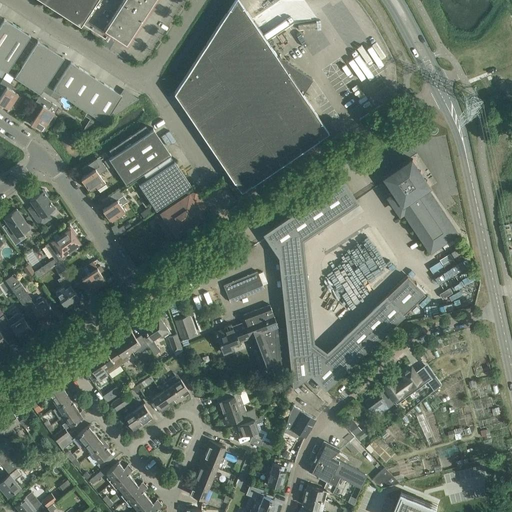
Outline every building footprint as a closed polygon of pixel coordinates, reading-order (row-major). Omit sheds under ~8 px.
[(41,0),(55,9),(63,14),(81,25),(82,23),(105,38),(109,31),(118,37),(126,42),(145,12),(146,11),(144,10),(148,5),(149,6),(150,4),(152,0),(41,0)] [(234,0),(226,13),(174,92),(182,104),(231,176),(232,175),(241,189),(255,180),(256,181),(314,142),(313,140),(326,131),(317,118),(318,117),(302,93),(312,78),(286,61),(276,55),(247,11),(243,6),(238,0),(234,0)] [(0,66),(7,71),(30,35),(4,18),(3,19),(4,19),(0,24),(0,66)] [(14,75),(14,76),(40,93),(64,57),(37,40),(37,41),(15,76),(14,75)] [(70,61),(53,88),(53,89),(104,122),(108,116),(110,118),(138,98),(136,99),(124,91),(121,95),(70,61)] [(18,94),(19,94),(11,89),(14,85),(3,78),(0,81),(0,82),(6,87),(0,95),(0,102),(7,107),(7,106),(9,107),(18,94)] [(60,93),(48,86),(44,91),(56,99),(60,93)] [(57,106),(52,103),(53,103),(40,95),(41,93),(28,112),(34,116),(31,121),(30,122),(40,129),(41,128),(43,129),(47,122),(50,124),(56,116),(53,114),(57,106)] [(143,173),(166,157),(171,154),(153,128),(152,128),(153,129),(149,131),(145,125),(109,150),(113,156),(109,158),(109,157),(108,158),(126,184),(135,178),(143,173)] [(310,153),(306,148),(300,152),(303,157),(310,153)] [(82,176),(81,177),(83,181),(87,187),(88,187),(89,188),(95,185),(102,180),(103,180),(99,174),(107,169),(99,157),(95,159),(82,168),(86,174),(82,176)] [(108,158),(105,160),(109,167),(113,165),(108,158)] [(413,159),(387,176),(398,191),(396,192),(390,196),(397,205),(402,212),(406,209),(432,248),(445,240),(450,247),(460,240),(455,233),(456,232),(457,231),(427,186),(430,184),(427,180),(416,163),(413,159)] [(143,173),(135,178),(138,184),(139,184),(156,210),(159,208),(185,190),(192,186),(174,160),(174,161),(170,163),(147,179),(143,173)] [(267,231),(266,237),(278,254),(286,327),(290,369),(292,386),(311,375),(324,388),(325,389),(330,384),(331,384),(336,379),(336,378),(353,362),(354,362),(360,357),(359,356),(373,343),(377,339),(388,329),(394,323),(403,315),(410,308),(417,301),(425,294),(407,275),(326,353),(313,342),(302,239),(357,202),(343,180),(331,188),(330,188),(324,192),(324,193),(287,217),(281,221),(281,222),(267,231)] [(47,212),(55,207),(47,196),(48,194),(45,189),(42,189),(37,192),(38,194),(30,199),(33,204),(28,208),(40,225),(49,219),(50,216),(47,212)] [(117,190),(102,200),(106,206),(104,207),(102,209),(105,212),(109,219),(110,218),(111,220),(124,211),(124,212),(125,211),(121,205),(127,201),(121,191),(119,189),(117,190)] [(162,211),(161,212),(162,213),(156,217),(169,237),(175,233),(176,235),(204,217),(203,216),(201,213),(207,209),(195,191),(189,195),(188,194),(187,194),(185,190),(159,208),(162,211)] [(11,227),(6,231),(15,244),(26,237),(22,231),(29,226),(17,208),(4,217),(11,227)] [(59,264),(62,261),(76,251),(72,246),(79,242),(74,235),(76,234),(70,226),(62,231),(63,233),(46,245),(59,264)] [(443,279),(449,290),(464,283),(466,288),(477,283),(467,263),(473,260),(464,240),(436,254),(426,259),(437,282),(443,279)] [(72,275),(81,289),(87,285),(90,290),(105,280),(100,272),(103,270),(100,265),(97,267),(93,261),(72,275)] [(77,284),(62,262),(54,267),(61,277),(63,276),(67,282),(62,286),(63,287),(55,292),(57,295),(53,298),(57,304),(61,301),(65,306),(68,304),(70,307),(77,302),(76,299),(79,297),(71,287),(76,284),(77,284)] [(29,275),(34,272),(28,264),(23,267),(29,275)] [(41,267),(34,272),(38,277),(45,273),(41,267)] [(264,288),(256,271),(242,277),(224,284),(226,290),(225,290),(230,302),(263,288),(264,288)] [(20,282),(11,288),(27,311),(31,317),(33,320),(38,317),(42,322),(48,318),(47,317),(54,312),(49,305),(50,305),(49,303),(48,304),(44,297),(43,298),(42,296),(40,296),(36,299),(35,301),(36,302),(33,304),(29,298),(31,297),(20,282)] [(213,288),(197,295),(202,306),(218,299),(213,288)] [(217,331),(215,332),(215,334),(217,334),(224,353),(231,350),(229,345),(248,338),(263,379),(266,378),(290,369),(286,327),(278,328),(269,304),(243,314),(245,321),(232,326),(231,324),(224,326),(225,328),(217,331)] [(16,332),(19,337),(21,336),(22,337),(26,334),(26,332),(31,329),(19,311),(7,319),(4,314),(0,316),(0,320),(10,336),(16,332)] [(156,311),(140,322),(148,334),(143,337),(146,343),(152,339),(159,334),(162,332),(164,336),(170,332),(163,322),(160,317),(156,311)] [(189,315),(175,320),(182,340),(196,335),(189,315)] [(130,329),(121,335),(131,350),(136,347),(139,352),(148,345),(141,335),(136,338),(130,329)] [(0,350),(9,344),(0,331),(0,350)] [(182,349),(179,341),(176,333),(168,336),(174,351),(182,349)] [(126,354),(131,350),(121,335),(111,341),(115,347),(111,350),(121,364),(129,358),(126,354)] [(103,347),(94,353),(107,373),(121,364),(111,350),(107,353),(103,347)] [(93,382),(107,373),(94,353),(85,359),(91,368),(86,371),(93,382)] [(385,388),(383,389),(394,403),(395,402),(396,403),(423,384),(427,381),(433,390),(441,383),(435,375),(432,378),(423,366),(414,372),(411,367),(402,374),(404,377),(397,382),(395,379),(384,387),(385,388)] [(52,373),(35,385),(37,388),(39,391),(46,400),(51,396),(63,388),(60,383),(62,382),(59,377),(56,379),(52,373)] [(311,376),(304,383),(316,396),(323,389),(311,376)] [(167,380),(180,399),(185,396),(184,394),(189,391),(180,378),(175,382),(172,377),(167,380)] [(166,388),(161,391),(170,404),(174,401),(175,403),(180,399),(167,380),(162,383),(166,388)] [(222,393),(215,395),(217,401),(218,404),(217,404),(218,407),(221,406),(223,412),(238,406),(238,407),(243,405),(243,404),(242,400),(240,394),(241,393),(239,387),(234,389),(222,393)] [(51,396),(57,406),(72,396),(68,391),(66,392),(63,388),(51,396)] [(378,391),(364,401),(373,413),(377,409),(380,413),(389,407),(393,403),(394,403),(383,389),(379,392),(378,391)] [(167,409),(165,407),(170,404),(161,391),(152,398),(161,412),(167,409)] [(128,402),(123,394),(111,402),(116,410),(128,402)] [(57,406),(52,409),(59,418),(64,415),(76,407),(73,402),(75,401),(72,396),(57,406)] [(143,403),(134,410),(143,424),(148,421),(147,419),(152,416),(143,403)] [(303,412),(304,411),(293,404),(284,430),(295,436),(299,435),(300,432),(305,435),(314,419),(303,412)] [(225,417),(222,418),(223,421),(224,421),(225,423),(235,420),(237,426),(240,424),(239,424),(249,421),(249,420),(257,418),(253,408),(246,411),(243,405),(238,407),(238,406),(223,412),(225,417)] [(40,417),(53,409),(51,406),(38,414),(40,417)] [(52,435),(57,442),(69,433),(65,428),(85,415),(81,410),(79,411),(76,407),(64,415),(67,421),(62,424),(64,427),(52,435)] [(15,433),(10,426),(13,424),(14,425),(19,422),(18,420),(11,409),(0,416),(0,430),(1,432),(2,431),(7,438),(15,433)] [(139,428),(143,424),(134,410),(124,417),(132,429),(137,426),(139,428)] [(240,424),(237,426),(239,431),(240,434),(240,433),(241,436),(250,433),(251,434),(253,435),(261,439),(264,433),(259,431),(256,423),(262,421),(260,417),(257,418),(249,420),(249,421),(239,424),(240,424)] [(362,430),(353,420),(346,426),(355,436),(362,430)] [(77,435),(73,438),(74,440),(73,440),(79,447),(84,443),(96,434),(92,430),(94,428),(90,423),(77,435)] [(41,439),(31,424),(25,427),(36,443),(41,439)] [(73,438),(69,433),(57,442),(62,449),(73,440),(74,440),(73,438)] [(96,434),(84,443),(91,452),(105,441),(101,437),(99,438),(96,434)] [(207,451),(220,457),(225,446),(209,439),(206,445),(209,446),(207,451)] [(261,445),(272,450),(274,445),(263,440),(261,445)] [(91,452),(99,461),(96,463),(100,467),(108,460),(105,457),(110,452),(107,447),(109,446),(105,441),(91,452)] [(327,480),(324,487),(326,488),(353,502),(367,475),(332,456),(339,449),(324,441),(309,471),(327,480)] [(359,451),(349,442),(346,446),(355,455),(359,451)] [(0,464),(1,463),(9,457),(0,443),(0,464)] [(285,449),(281,455),(286,458),(290,452),(285,449)] [(200,461),(216,467),(220,457),(207,451),(204,456),(202,455),(200,461)] [(78,463),(71,454),(68,457),(75,465),(78,463)] [(15,461),(13,463),(9,457),(1,463),(5,469),(6,468),(10,473),(0,481),(0,486),(7,496),(19,486),(15,480),(22,475),(17,468),(20,466),(15,461)] [(106,477),(111,483),(130,466),(128,463),(123,467),(118,461),(108,470),(105,466),(89,479),(92,483),(106,472),(108,475),(106,477)] [(198,472),(212,478),(216,467),(200,461),(198,466),(200,467),(198,472)] [(272,462),(267,483),(280,487),(285,471),(278,469),(279,466),(280,466),(280,464),(272,462)] [(128,473),(133,469),(130,466),(111,483),(115,488),(118,486),(120,489),(133,479),(128,473)] [(401,482),(395,476),(394,476),(384,467),(371,480),(380,488),(401,482)] [(191,482),(208,488),(212,478),(198,472),(196,477),(194,476),(191,482)] [(138,485),(133,479),(120,489),(123,492),(120,494),(125,500),(145,484),(142,481),(138,485)] [(208,488),(191,482),(189,487),(191,488),(189,494),(203,499),(208,488)] [(133,504),(135,507),(148,496),(143,491),(147,487),(145,484),(125,500),(130,506),(133,504)] [(303,494),(323,499),(326,489),(307,484),(306,489),(305,489),(303,494)] [(247,511),(271,511),(274,505),(273,505),(268,502),(269,499),(270,499),(270,498),(271,498),(263,495),(260,494),(261,492),(263,493),(264,490),(249,485),(246,494),(255,498),(253,503),(254,503),(255,500),(260,502),(256,511),(250,511),(247,511)] [(40,504),(34,497),(35,496),(31,491),(25,496),(15,504),(21,511),(30,511),(35,508),(40,504)] [(402,491),(393,511),(435,511),(438,505),(426,500),(414,495),(402,491)] [(51,493),(42,500),(47,507),(56,499),(51,493)] [(303,499),(302,504),(321,509),(323,499),(303,494),(302,499),(303,499)] [(135,511),(134,511),(146,511),(160,501),(157,498),(152,502),(148,496),(135,507),(138,510),(135,511)] [(160,511),(157,508),(162,504),(160,501),(146,511),(160,511)]
